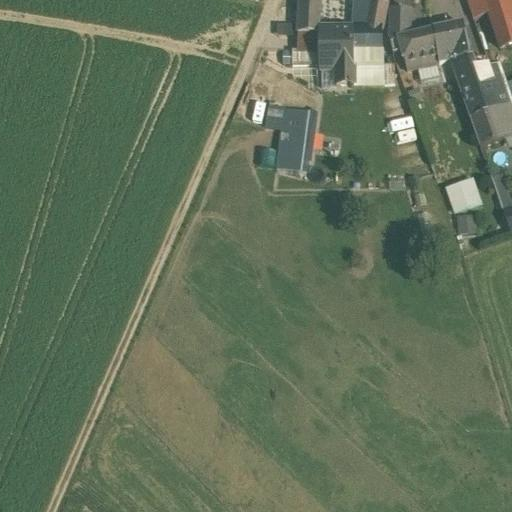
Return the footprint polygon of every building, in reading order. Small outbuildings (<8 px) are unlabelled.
[(353,0),(352,31),(353,31),(354,73),(354,87),(383,86),(382,31),(387,0),(353,0)] [(410,0),(394,0),(394,10),(410,11),(410,0)] [(482,0),(494,33),(511,28),(511,3),(511,0),(482,0)] [(318,7),(299,8),(297,54),(321,54),(321,34),(317,34),(318,7)] [(394,10),(392,10),(391,44),(393,57),(401,53),(398,40),(409,37),(410,11),(394,10)] [(462,26),(432,32),(439,65),(450,63),(468,60),(462,26)] [(511,28),(494,33),(500,49),(511,46),(511,28)] [(352,31),(321,31),(321,34),(321,54),(321,73),(336,73),(354,73),(353,31),(352,31)] [(432,31),(409,37),(398,40),(401,53),(407,72),(439,65),(432,32),(432,31)] [(468,60),(450,63),(471,121),(480,116),(466,75),(471,74),(468,60)] [(471,74),(466,75),(480,116),(471,121),(481,150),(511,139),(511,102),(507,88),(499,65),(471,74)] [(336,73),(321,73),(321,90),(337,89),(337,87),(336,87),(336,73)] [(354,87),(354,73),(336,73),(336,87),(337,87),(354,87)] [(284,112),(274,110),(271,130),(281,131),(284,112)] [(309,116),(285,113),(277,170),(301,174),(309,116)] [(503,211),(511,207),(511,206),(502,177),(493,180),(503,211)] [(455,217),(484,206),(474,179),(445,190),(455,217)] [(511,237),(511,207),(503,211),(511,237)] [(478,234),(477,216),(457,217),(458,236),(478,234)]
